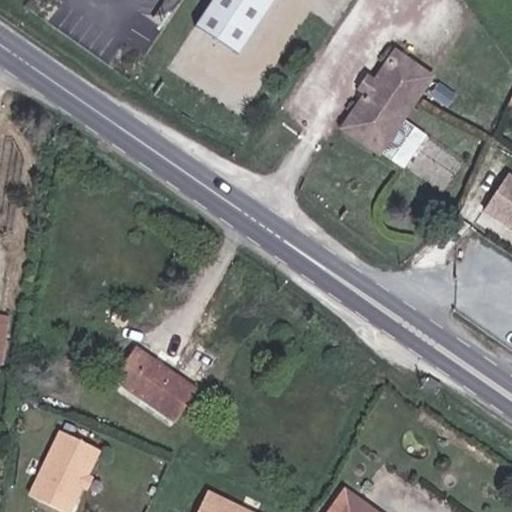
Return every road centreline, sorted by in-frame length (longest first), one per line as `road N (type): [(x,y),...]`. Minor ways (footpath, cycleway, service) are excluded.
road 1 (primary): [(511,395),(0,40)]
road 2 (unknown): [(291,242),(444,16)]
